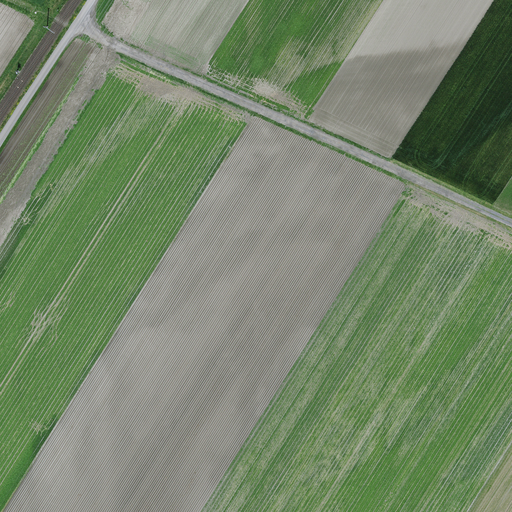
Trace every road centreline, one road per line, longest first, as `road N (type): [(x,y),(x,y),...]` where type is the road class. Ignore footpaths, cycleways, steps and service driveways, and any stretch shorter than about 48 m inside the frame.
road 1 (track): [(79,20),(134,53),(511,223)]
road 2 (track): [(0,141),(92,0)]
